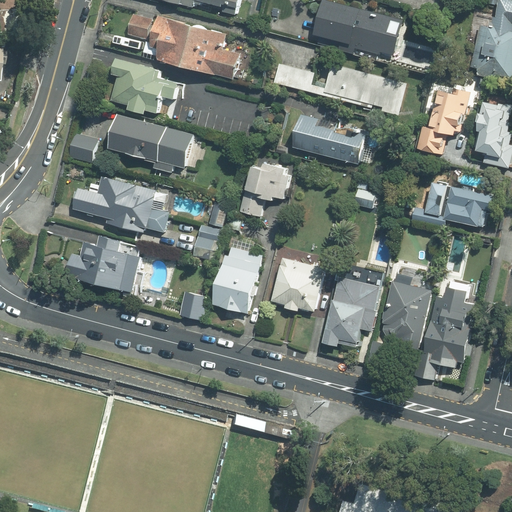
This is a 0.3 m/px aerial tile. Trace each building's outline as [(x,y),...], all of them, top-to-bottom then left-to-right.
[(196,2),(238,13),(240,0),(163,0),(163,1),(194,9),(196,2)] [(324,0),(315,38),(393,58),(403,20),(324,0)] [(499,78),(511,79),(511,1),(506,0),(489,0),(488,5),(499,7),(496,29),(480,26),(472,70),(479,71),(478,76),(499,80),(499,78)] [(153,22),(134,17),(129,36),(148,41),(143,60),(234,84),(242,55),(224,50),(228,36),(155,16),(153,22)] [(152,116),(163,119),(168,102),(178,104),(183,87),(162,82),(164,74),(122,63),(118,80),(122,81),(116,105),(135,110),(133,115),(151,120),(152,116)] [(383,111),(401,116),(409,83),(332,63),(324,93),(383,108),(383,111)] [(283,65),(277,85),(310,93),(315,73),(283,65)] [(463,134),(469,98),(438,93),(433,129),(424,127),(420,152),(444,156),(447,138),(459,140),(460,134),(463,134)] [(509,130),(509,121),(511,107),(483,104),(482,116),(479,115),(478,134),(481,135),(480,142),(477,142),(476,154),(487,155),(486,167),(509,169),(511,136),(511,135),(508,136),(509,130)] [(303,114),(295,150),(362,166),(371,130),(303,114)] [(197,136),(123,117),(114,153),(188,172),(197,136)] [(99,141),(76,135),(71,157),(93,163),(99,141)] [(274,205),(275,199),(286,202),(292,177),(286,176),(287,171),(266,165),(265,170),(254,168),(242,214),(263,220),(268,203),(274,205)] [(169,230),(174,209),(157,205),(162,186),(107,172),(103,189),(84,184),(78,206),(112,215),(111,220),(148,230),(150,225),(169,230)] [(369,190),(371,179),(359,177),(354,207),(375,211),(379,191),(369,190)] [(414,208),(412,222),(447,228),(448,222),(486,229),(489,213),(493,214),(496,196),(435,184),(430,211),(414,208)] [(342,225),(333,224),(330,242),(339,243),(342,225)] [(139,289),(149,251),(92,236),(88,252),(79,250),(73,273),(139,289)] [(250,315),(263,257),(226,248),(213,307),(250,315)] [(284,259),(275,304),(287,306),(286,310),(299,313),(300,308),(316,311),(324,266),(284,259)] [(342,341),(359,346),(363,330),(373,333),(383,290),(340,280),(324,345),(340,349),(342,341)] [(389,347),(420,353),(432,293),(395,285),(385,335),(392,336),(389,347)] [(466,366),(474,306),(467,305),(469,294),(448,290),(447,299),(437,298),(429,354),(422,353),(418,380),(436,382),(438,366),(458,369),(459,365),(466,366)] [(211,298),(188,293),(183,319),(206,323),(211,298)] [(236,411),(233,422),(263,430),(266,419),(236,411)] [(466,511),(363,484),(358,502),(347,500),(343,511),(466,511)]
